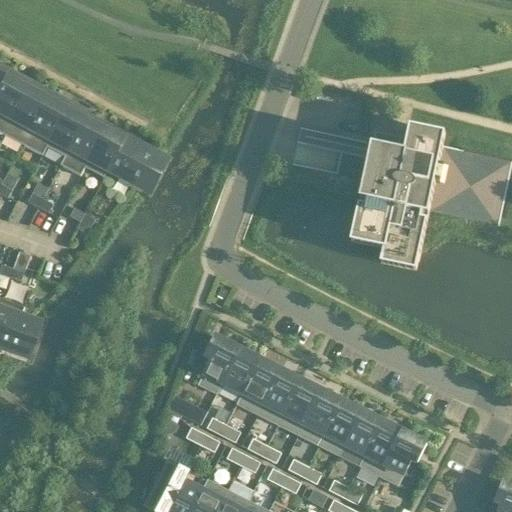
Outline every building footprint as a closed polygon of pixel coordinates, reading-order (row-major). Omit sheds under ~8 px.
[(5,68),(0,65),(0,98),(14,73),(13,72),(10,77),(2,72),(5,68)] [(14,73),(0,98),(0,134),(4,137),(33,83),(32,82),(29,87),(21,83),(24,78),(14,73)] [(43,88),(33,83),(4,137),(23,147),(52,93),(51,93),(49,97),(41,93),(43,88)] [(52,93),(23,147),(42,157),(47,149),(71,103),(70,103),(68,107),(60,103),(62,98),(52,93)] [(81,109),(71,103),(47,149),(64,158),(60,167),(61,167),(88,118),(79,113),(81,109)] [(80,178),(85,169),(107,128),(88,118),(61,167),(80,178)] [(107,128),(85,169),(104,179),(110,167),(124,143),(126,139),(107,128)] [(300,128),(293,164),(340,173),(344,150),(360,153),(362,139),(300,128)] [(375,132),(364,181),(351,245),(383,252),(380,266),(416,274),(418,263),(429,213),(498,227),(511,163),(511,162),(443,147),(445,136),(410,129),(407,139),(375,132)] [(134,148),(124,143),(110,167),(121,173),(118,177),(141,189),(159,156),(136,144),(134,148)] [(2,186),(0,189),(0,198),(7,202),(12,191),(2,186)] [(38,211),(43,200),(32,194),(26,205),(38,211)] [(43,200),(38,211),(48,216),(53,206),(43,200)] [(80,224),(85,215),(74,209),(69,218),(80,224)] [(95,221),(85,215),(80,224),(77,230),(87,235),(95,221)] [(0,275),(9,279),(13,270),(2,266),(0,270),(0,275)] [(24,274),(13,270),(9,279),(21,283),(24,274)] [(0,314),(0,348),(21,356),(34,321),(10,313),(8,317),(0,314)] [(217,395),(239,351),(215,338),(205,357),(211,360),(198,386),(217,395)] [(237,406),(260,361),(253,357),(255,353),(243,348),(241,352),(239,351),(217,395),(218,396),(223,385),(242,394),(236,405),(237,406)] [(257,416),(280,371),(268,364),(268,365),(260,361),(237,406),(257,416)] [(278,426),(300,382),(293,378),(295,374),(284,368),(282,372),(280,371),(257,416),(278,426)] [(298,436),(321,391),(309,385),(308,385),(300,382),(278,426),(298,436)] [(319,447),(341,402),(334,398),(336,395),(325,389),(323,392),(321,391),(298,436),(319,447)] [(339,457),(362,412),(349,406),(341,402),(319,447),(339,457)] [(201,427),(204,421),(206,416),(192,409),(186,420),(201,427)] [(359,467),(382,423),(375,419),(377,415),(365,409),(364,413),(362,412),(339,457),(359,467)] [(221,438),(226,427),(212,420),(207,430),(221,438)] [(382,423),(359,467),(380,478),(402,433),(402,432),(390,426),(390,427),(382,423)] [(241,434),(226,427),(221,438),(235,445),(241,434)] [(186,440),(200,447),(205,436),(191,429),(186,440)] [(402,433),(380,478),(399,487),(412,462),(417,464),(427,445),(402,433)] [(205,436),(200,447),(214,454),(220,444),(205,436)] [(262,458),(267,448),(253,440),(247,451),(262,458)] [(267,448),(262,458),(276,466),(281,455),(267,448)] [(226,460),(241,468),(246,457),(232,450),(226,460)] [(246,457),(241,468),(255,475),(260,464),(246,457)] [(302,479),(308,468),(293,461),(288,472),(302,479)] [(146,510),(150,511),(166,511),(187,472),(170,463),(146,510)] [(308,468),(302,479),(316,486),(322,476),(308,468)] [(281,488),(287,478),(272,470),(267,481),(281,488)] [(232,491),(252,498),(256,488),(247,484),(250,475),(240,471),(232,491)] [(192,511),(207,482),(202,491),(183,482),(188,472),(187,472),(166,511),(192,511)] [(287,478),(281,488),(296,496),(301,485),(287,478)] [(192,511),(217,511),(228,493),(207,482),(192,511)] [(343,500),(348,489),(334,482),(329,492),(343,500)] [(511,511),(511,486),(503,483),(495,503),(500,505),(497,511),(511,511)] [(348,489),(343,500),(357,507),(363,496),(348,489)] [(327,498),(313,491),(308,502),(322,509),(327,498)] [(228,493),(217,511),(243,511),(248,503),(228,493)] [(346,511),(348,509),(333,502),(328,511),(346,511)] [(243,511),(265,511),(248,503),(243,511)]
